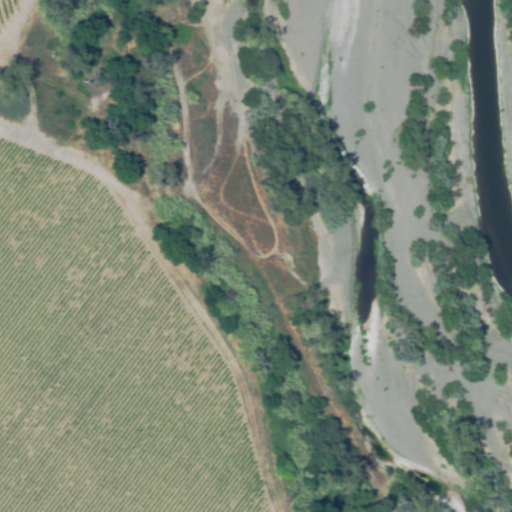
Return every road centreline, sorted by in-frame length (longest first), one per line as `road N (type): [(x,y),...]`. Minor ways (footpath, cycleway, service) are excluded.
road 1 (track): [(74,156),(120,180),(251,374),(294,511)]
road 2 (track): [(163,244),(187,184),(218,137),(219,44)]
